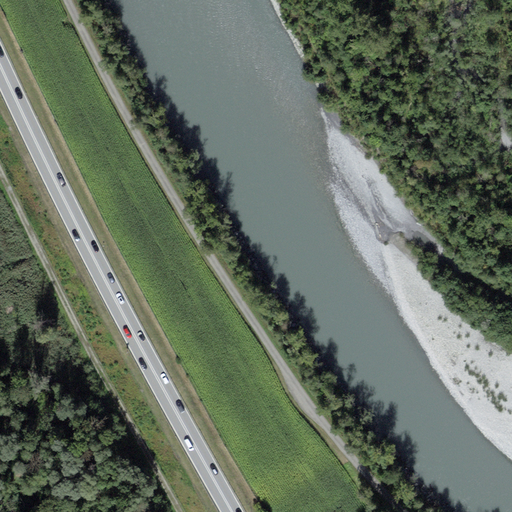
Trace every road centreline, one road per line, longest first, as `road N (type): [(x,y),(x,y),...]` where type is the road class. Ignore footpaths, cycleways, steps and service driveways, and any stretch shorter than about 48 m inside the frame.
road 1 (unclassified): [(403,511),(309,406),(203,245),(70,0)]
road 2 (trunk): [(0,65),(86,244),(232,511)]
road 3 (track): [(179,511),(0,170)]
